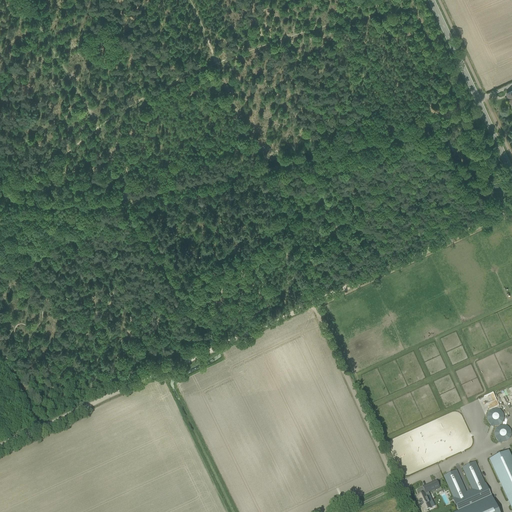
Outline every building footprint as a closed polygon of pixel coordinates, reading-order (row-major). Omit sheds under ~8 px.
[(492,392),(479,398),(482,403),(483,403),(485,405),(484,406),(486,410),(498,405),(492,392)] [(500,439),(502,443),(510,439),(508,436),(511,435),(506,425),(492,432),(497,441),(500,439)] [(511,459),(508,452),(489,460),(511,510),(511,459)] [(455,472),(445,476),(455,499),(453,500),(458,511),(491,497),(486,485),(484,486),(474,463),(464,468),(474,491),(465,495),(455,472)] [(422,511),(424,511),(430,509),(428,504),(429,504),(426,498),(429,496),(428,493),(438,489),(435,482),(422,488),(422,489),(416,492),(419,497),(416,498),(422,511)] [(458,511),(497,511),(491,497),(458,511)]
